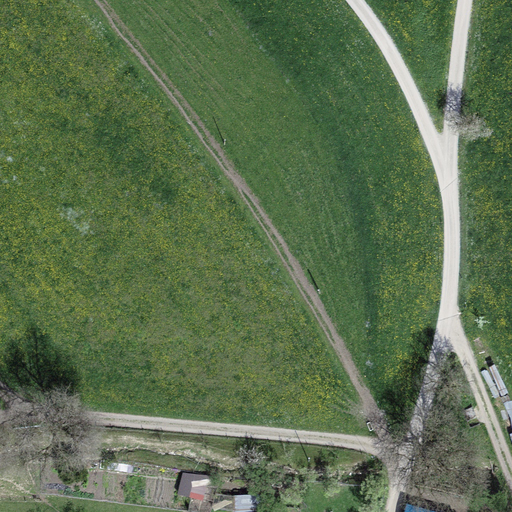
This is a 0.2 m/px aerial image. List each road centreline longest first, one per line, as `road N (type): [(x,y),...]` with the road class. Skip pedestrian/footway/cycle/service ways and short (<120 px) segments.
road 1 (track): [(392,511),(449,315),(454,252),(448,185),(417,103),(355,0)]
road 2 (track): [(0,418),(234,428),(375,444),(404,456)]
road 3 (track): [(466,0),(448,185)]
road 4 (track): [(511,471),(449,315)]
